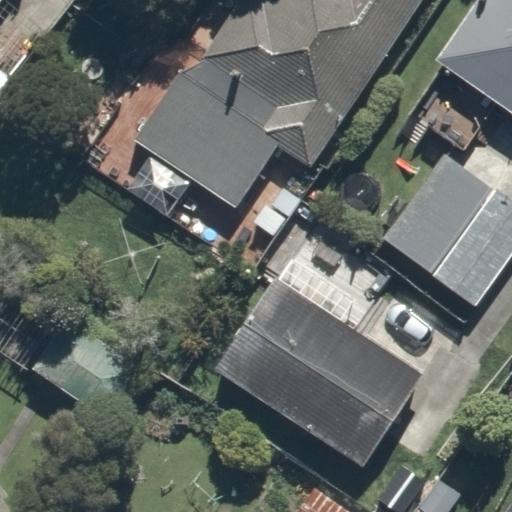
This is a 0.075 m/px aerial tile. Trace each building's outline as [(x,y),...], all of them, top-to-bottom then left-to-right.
[(0,0),(0,76),(27,38),(0,19),(0,0)] [(322,107),(398,0),(228,0),(197,45),(269,96),(248,124),(267,138),(308,167),(341,120),(322,107)] [(511,0),(468,0),(397,110),(457,148),(485,104),(511,121),(511,0)] [(267,138),(166,67),(119,134),(136,148),(220,206),(267,138)] [(469,304),(511,244),(511,196),(435,141),(370,233),(469,304)] [(412,368),(265,275),(204,371),(352,464),(412,368)] [(361,511),(311,478),(288,511),(361,511)] [(511,511),(511,486),(496,511),(511,511)]
